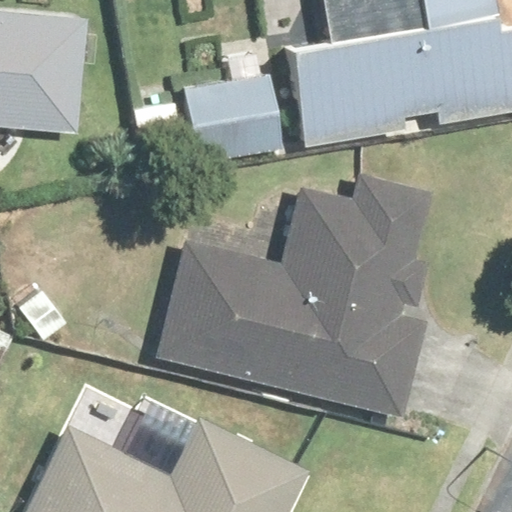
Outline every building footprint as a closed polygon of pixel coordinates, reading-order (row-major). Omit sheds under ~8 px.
[(495,10),(492,0),(325,0),(332,40),(287,48),(291,73),(186,92),(198,161),(511,105),(511,20),(510,7),(495,10)] [(0,122),(78,127),(85,19),(0,13),(0,122)] [(410,254),(423,202),(356,185),(353,199),(303,186),(284,261),(187,237),(158,351),(400,413),(424,319),(413,316),(427,259),(410,254)] [(0,326),(0,372),(3,374),(21,337),(0,326)] [(286,511),(307,472),(198,418),(168,478),(66,428),(24,511),(286,511)]
